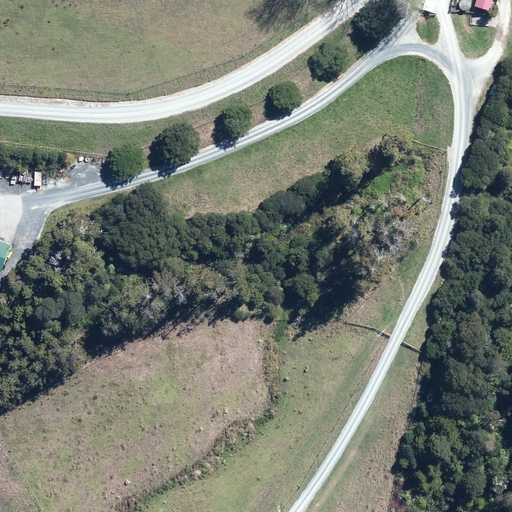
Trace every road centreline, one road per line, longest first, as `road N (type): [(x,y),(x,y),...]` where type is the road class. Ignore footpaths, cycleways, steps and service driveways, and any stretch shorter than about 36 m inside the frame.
road 1 (track): [(292,511),(352,433),(432,260),(465,147),(460,70),(398,35),(425,0)]
road 2 (track): [(398,35),(312,107),(213,152),(29,209),(0,209)]
road 3 (track): [(363,0),(305,46),(228,87),(170,106),(0,106)]
